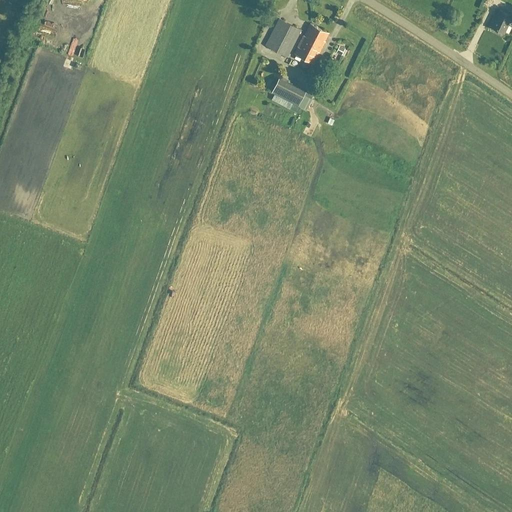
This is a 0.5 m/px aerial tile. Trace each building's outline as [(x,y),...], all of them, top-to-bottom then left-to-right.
[(511,23),(511,20),(511,17),(497,10),(495,15),(497,15),(491,28),(504,34),(509,23),(511,23)] [(287,57),(301,30),(279,19),(266,46),(287,57)] [(314,63),(320,53),(325,42),(329,33),(310,24),(304,36),(295,53),(314,63)] [(274,93),(271,100),(290,109),(293,103),(274,93)] [(310,110),(313,97),(305,95),(301,108),(310,110)]
